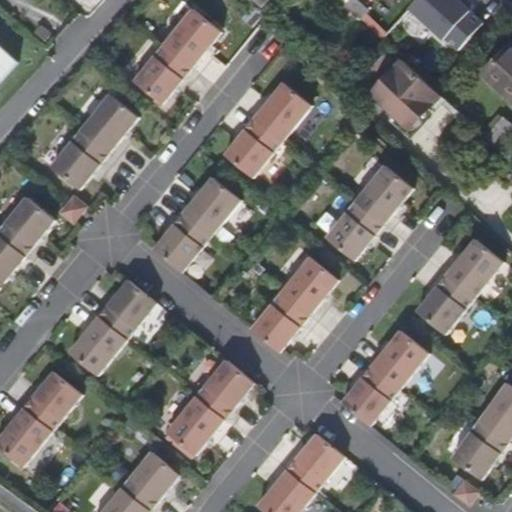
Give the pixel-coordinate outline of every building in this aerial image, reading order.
[(252,0),(265,12),(275,0),(252,0)] [(338,0),(345,7),(361,21),(368,13),(354,0),(338,0)] [(420,0),(413,8),(460,52),(485,25),(473,13),(477,9),(466,0),(420,0)] [(361,21),(345,7),(342,11),(357,25),(361,21)] [(196,10),(166,46),(195,69),(224,33),(196,10)] [(511,41),(486,70),(511,92),(511,41)] [(0,89),(22,65),(0,44),(0,89)] [(195,69),(166,46),(137,82),(166,105),(195,69)] [(443,97),(396,54),(377,74),(385,82),(374,94),(412,130),(443,97)] [(286,83),(256,120),(284,143),(314,106),(286,83)] [(142,118),(113,94),(84,131),(112,154),(142,118)] [(488,139),(506,118),(499,112),(481,133),(488,139)] [(511,150),(511,123),(506,118),(488,139),(507,157),(511,150)] [(256,120),(227,155),(256,178),(284,143),(256,120)] [(112,154),(84,131),(54,167),(83,190),(112,154)] [(368,185),(385,165),(375,157),(359,177),(368,185)] [(416,189),(387,165),(358,202),(386,225),(416,189)] [(215,178),(185,214),(213,237),(243,200),(215,178)] [(58,221),(29,197),(0,233),(28,257),(58,221)] [(90,207),(77,197),(63,213),(77,224),(90,207)] [(386,225),(358,202),(328,237),(357,261),(386,225)] [(185,214),(157,250),(185,272),(213,237),(185,214)] [(0,291),(28,257),(0,233),(0,291)] [(478,240),(449,276),(477,299),(506,263),(478,240)] [(341,280),(313,258),(284,293),(312,316),(341,280)] [(449,276),(419,312),(447,335),(477,299),(449,276)] [(131,281),(102,317),(130,340),(160,304),(131,281)] [(312,316),(284,293),(255,330),(284,352),(312,316)] [(102,317),(72,352),(101,376),(130,340),(102,317)] [(374,367),(402,390),(431,354),(403,331),(374,367)] [(257,384),(229,361),(200,396),(228,419),(257,384)] [(374,367),(345,402),(373,426),(402,390),(374,367)] [(57,372),(27,408),(56,431),(85,395),(57,372)] [(511,440),(511,384),(509,382),(481,420),(511,442),(511,440)] [(186,389),(165,414),(175,422),(195,397),(186,389)] [(228,419),(200,396),(170,432),(198,455),(228,419)] [(27,408),(0,440),(0,445),(26,467),(56,431),(27,408)] [(511,442),(481,420),(453,458),(483,480),(511,442)] [(289,470),(318,493),(348,457),(319,434),(289,470)] [(154,451),(125,487),(154,510),(183,474),(154,451)] [(260,506),(267,511),(302,511),(318,493),(289,470),(260,506)] [(481,492),(467,481),(457,494),(472,505),(481,492)] [(152,511),(154,510),(125,487),(104,511),(152,511)]
